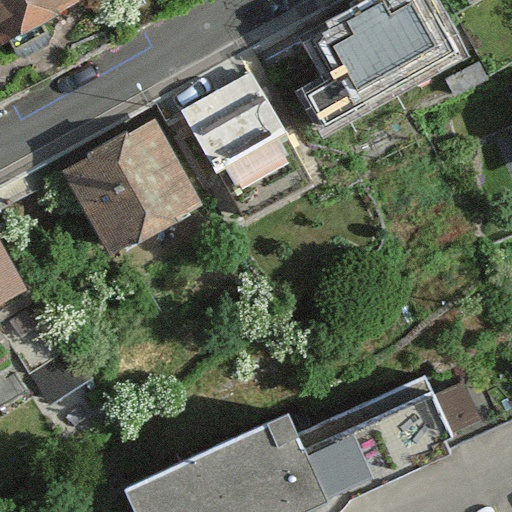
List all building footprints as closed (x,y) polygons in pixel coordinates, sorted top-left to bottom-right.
[(92,0),(0,0),(0,26),(19,57),(98,9),(92,0)] [(307,102),(337,156),(485,75),(443,0),(396,0),(315,45),(338,85),(307,102)] [(250,188),(323,156),(281,59),(207,91),(250,188)] [(171,130),(64,182),(111,279),(218,227),(171,130)] [(0,244),(0,349),(43,327),(0,244)] [(345,511),(309,429),(141,502),(145,511),(345,511)]
